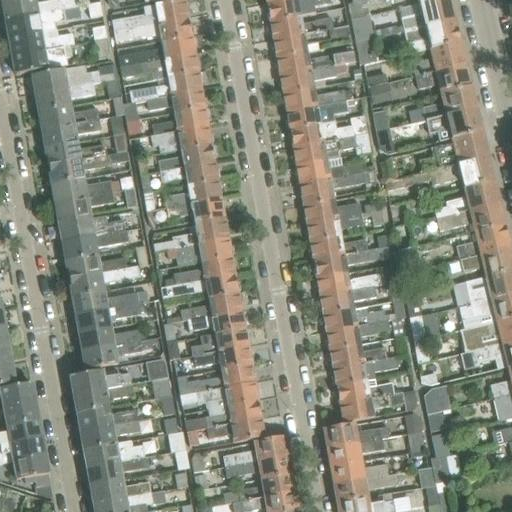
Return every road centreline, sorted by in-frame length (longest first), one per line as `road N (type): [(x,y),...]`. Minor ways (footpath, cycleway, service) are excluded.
road 1 (residential): [(320,511),(224,0)]
road 2 (residential): [(0,97),(75,511)]
road 3 (residential): [(511,138),(483,0)]
